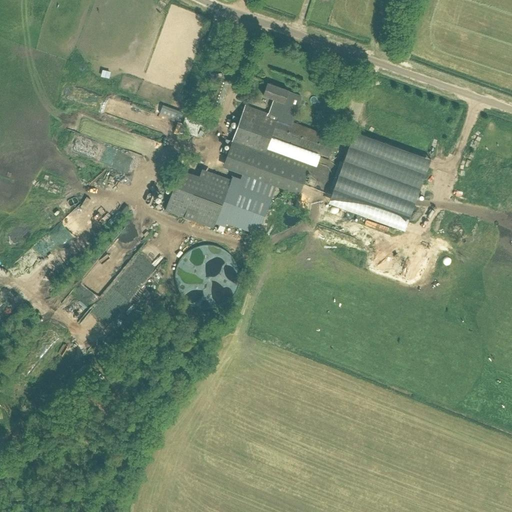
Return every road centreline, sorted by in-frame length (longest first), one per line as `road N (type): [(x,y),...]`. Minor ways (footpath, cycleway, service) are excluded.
road 1 (unclassified): [(511,110),(204,0)]
road 2 (track): [(258,20),(214,146)]
